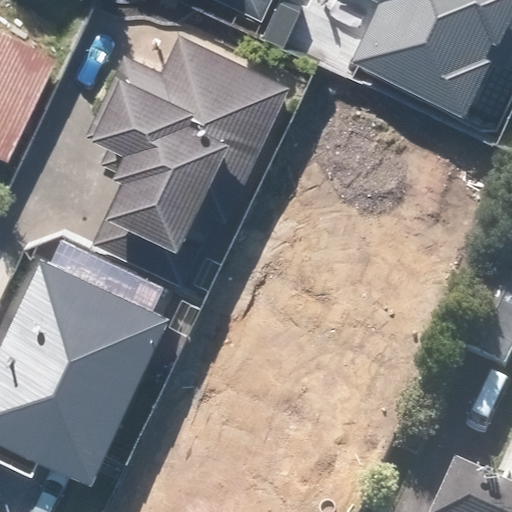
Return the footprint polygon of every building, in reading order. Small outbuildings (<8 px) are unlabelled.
[(240,0),(269,13),(275,0),(240,0)] [(477,109),(511,27),(511,0),(365,0),(343,51),(477,109)] [(62,58),(0,22),(0,154),(5,158),(62,58)] [(138,46),(89,146),(134,168),(102,233),(196,279),(214,242),(199,235),(248,136),(265,144),(298,77),(194,26),(175,64),(138,46)] [(409,109),(319,69),(282,152),(372,192),(409,109)] [(94,243),(84,264),(51,249),(0,356),(0,412),(108,463),(180,310),(134,288),(144,267),(94,243)] [(400,349),(252,284),(212,381),(282,410),(250,489),(305,511),(329,511),(347,470),(381,484),(402,431),(372,419),(400,349)] [(511,295),(484,285),(457,353),(511,374),(511,295)] [(432,450),(407,500),(435,511),(511,511),(511,427),(493,420),(468,468),(432,450)]
